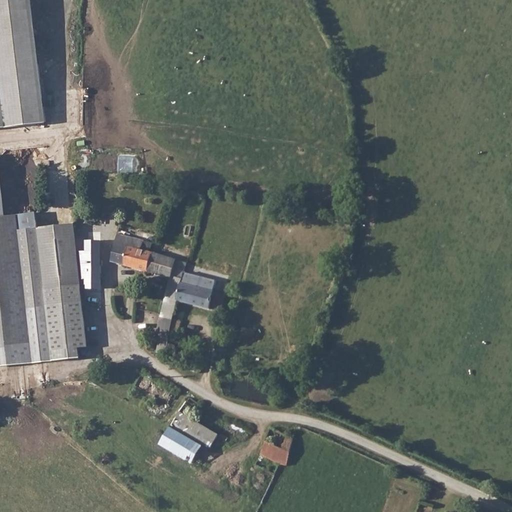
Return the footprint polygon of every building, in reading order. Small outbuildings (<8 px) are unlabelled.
[(34,0),(0,0),(0,128),(46,124),(34,0)] [(0,154),(0,364),(56,359),(41,230),(39,212),(7,215),(0,154)] [(118,172),(133,173),(135,157),(119,156),(118,172)] [(92,355),(84,271),(82,253),(79,226),(41,230),(56,359),(92,355)] [(184,273),(186,263),(145,253),(147,245),(117,238),(111,264),(153,275),(171,279),(182,281),(184,273)] [(103,289),(101,242),(87,241),(87,252),(82,253),(84,271),(87,269),(87,288),(103,289)] [(214,281),(184,273),(182,281),(171,279),(162,318),(174,321),(179,300),(220,308),(223,294),(212,291),(214,281)] [(174,321),(162,318),(160,330),(172,333),(174,321)] [(172,333),(160,330),(157,339),(162,340),(158,355),(166,357),(169,346),(175,348),(177,340),(171,338),(172,333)] [(219,436),(180,412),(171,426),(174,427),(205,447),(211,450),(219,436)] [(205,447),(174,427),(162,446),(193,465),(205,447)] [(293,438),(272,428),(261,455),(285,466),(293,438)]
